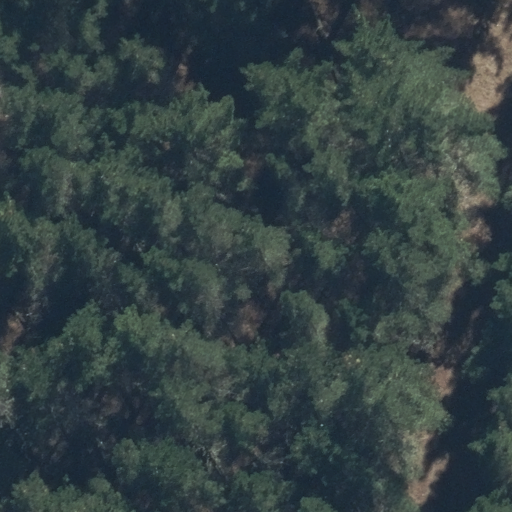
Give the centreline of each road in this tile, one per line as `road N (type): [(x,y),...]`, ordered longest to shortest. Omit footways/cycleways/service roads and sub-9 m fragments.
road 1 (track): [(1,0),(57,192),(49,414),(56,511)]
road 2 (track): [(473,511),(511,335)]
